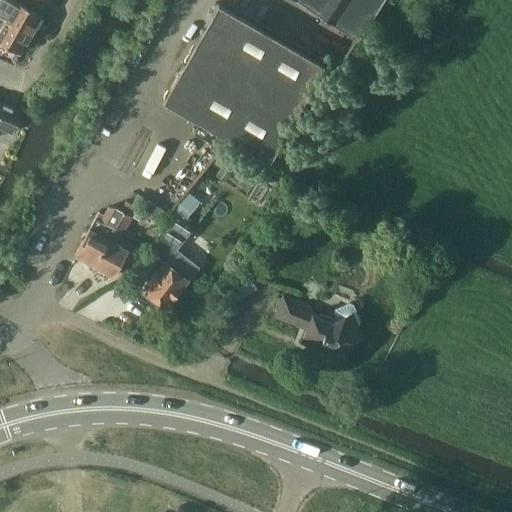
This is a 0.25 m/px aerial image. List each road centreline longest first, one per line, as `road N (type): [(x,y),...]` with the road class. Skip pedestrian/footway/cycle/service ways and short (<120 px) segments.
road 1 (tertiary): [(447,511),(207,421),(100,409),(0,427)]
road 2 (residential): [(278,411),(30,308)]
road 3 (residential): [(0,73),(30,86),(79,0)]
